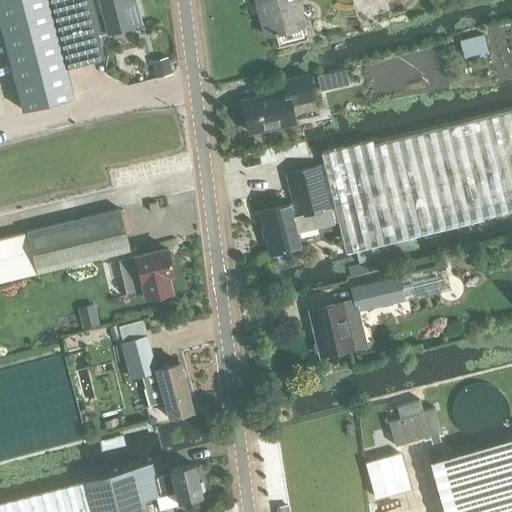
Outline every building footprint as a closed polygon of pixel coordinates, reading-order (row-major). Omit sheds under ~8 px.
[(0,0),(0,23),(22,109),(72,96),(65,66),(47,0),(0,0)] [(47,0),(65,66),(102,56),(87,0),(47,0)] [(87,0),(96,33),(108,30),(108,31),(140,23),(134,0),(87,0)] [(298,0),(264,0),(267,11),(259,13),(265,35),(305,24),(298,0)] [(483,34),(460,40),(464,56),(487,50),(483,34)] [(171,72),(168,56),(152,60),(156,76),(171,72)] [(281,81),(284,91),(241,101),(248,131),(294,121),(290,103),(314,98),(308,74),(281,81)] [(420,74),(402,78),(404,89),(422,86),(420,74)] [(323,164),(333,208),(337,222),(345,252),(511,211),(511,109),(373,144),(372,139),(320,152),(323,164)] [(285,173),(292,203),(295,217),(333,208),(323,164),(285,173)] [(156,201),(148,203),(150,211),(157,209),(156,201)] [(301,245),(298,231),(337,222),(333,208),(295,217),(292,203),(260,210),(269,253),(301,245)] [(26,231),(26,232),(36,273),(130,249),(120,208),(26,231)] [(0,237),(0,281),(36,273),(26,232),(0,237)] [(174,273),(167,248),(118,259),(126,295),(142,292),(143,297),(171,291),(167,275),(174,273)] [(370,262),(346,266),(349,277),(373,272),(370,262)] [(343,300),(308,309),(320,356),(354,347),(367,344),(359,315),(358,311),(405,300),(398,273),(349,286),(352,300),(343,302),(343,300)] [(95,307),(80,311),(84,327),(99,324),(95,307)] [(180,361),(155,367),(143,319),(118,325),(122,340),(119,341),(130,378),(141,375),(145,388),(144,388),(149,404),(164,401),(168,415),(192,409),(180,361)] [(478,378),(470,380),(463,384),(457,390),(453,397),(451,405),(452,413),(455,421),(460,428),(467,433),(474,436),(483,436),(491,434),(498,430),(504,424),(508,417),(510,409),(509,401),(506,393),(501,386),(494,381),(486,378),(478,378)] [(394,420),(382,424),(389,447),(436,434),(429,410),(417,413),(414,401),(390,408),(394,420)] [(511,511),(511,432),(428,457),(443,511),(511,511)] [(390,455),(365,462),(365,465),(374,497),(409,487),(399,452),(390,455)] [(143,511),(140,501),(174,492),(177,503),(203,496),(194,464),(169,470),(170,473),(156,476),(152,462),(83,480),(91,511),(143,511)] [(0,511),(91,511),(83,480),(0,501),(0,511)]
